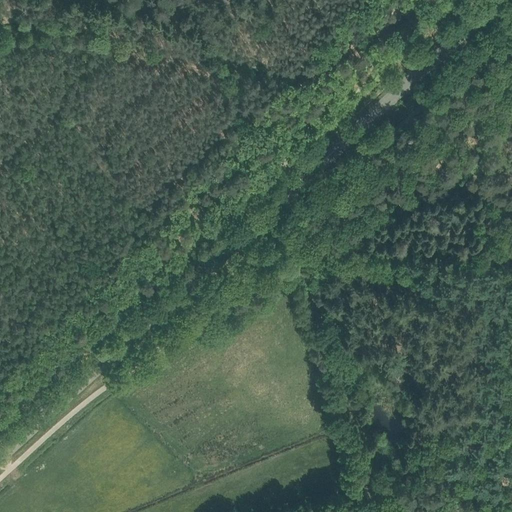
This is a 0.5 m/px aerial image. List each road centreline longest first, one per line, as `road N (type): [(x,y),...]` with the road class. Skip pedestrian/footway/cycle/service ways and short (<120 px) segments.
road 1 (secondary): [(0,456),(499,0)]
road 2 (track): [(265,213),(301,273),(378,511)]
